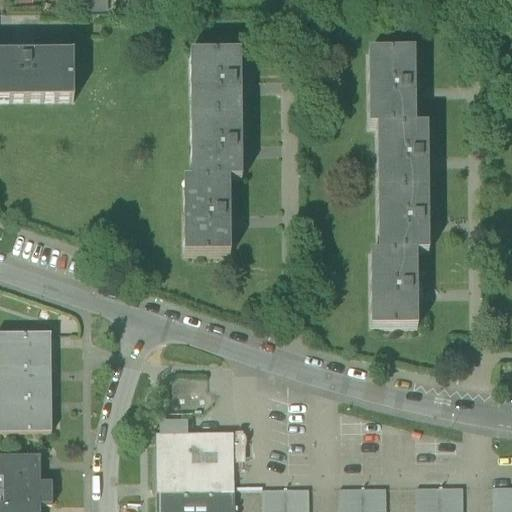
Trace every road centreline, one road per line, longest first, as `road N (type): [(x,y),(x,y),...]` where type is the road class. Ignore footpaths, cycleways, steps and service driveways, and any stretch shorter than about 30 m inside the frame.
road 1 (residential): [(511,421),(421,406),(127,312)]
road 2 (residential): [(127,312),(105,511)]
road 3 (residential): [(127,312),(0,272)]
